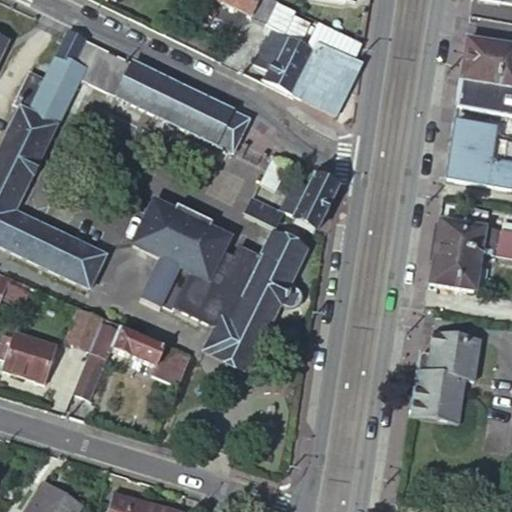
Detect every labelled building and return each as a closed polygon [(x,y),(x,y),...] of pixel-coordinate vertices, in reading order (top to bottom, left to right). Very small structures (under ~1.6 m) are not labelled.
[(218,0),(267,23),(269,20),(287,29),(291,20),(296,23),(301,13),(296,10),(275,0),(218,0)] [(267,23),(266,26),(284,35),(287,29),(269,20),(267,23)] [(188,92),(68,34),(57,58),(71,65),(67,75),(78,81),(232,155),(239,141),(249,121),(188,92)] [(511,46),(465,38),(454,109),(511,118),(511,46)] [(0,61),(8,44),(0,39),(0,61)] [(358,63),(317,44),(314,52),(285,39),(280,50),(266,43),(256,65),(269,72),(265,81),(336,114),(358,63)] [(71,65),(57,58),(46,82),(31,112),(57,125),(78,81),(67,75),(71,65)] [(31,112),(46,82),(29,74),(13,106),(19,109),(0,151),(0,250),(90,293),(108,259),(17,215),(58,126),(57,125),(31,112)] [(451,124),(442,182),(510,193),(511,181),(511,144),(490,141),(492,130),(451,124)] [(335,187),(314,177),(307,193),(296,188),(285,210),(296,216),(293,221),(317,232),(319,228),(338,188),(335,187)] [(282,216),(252,202),(245,218),(285,236),(287,231),(277,227),(282,216)] [(161,310),(162,308),(165,302),(177,309),(193,275),(210,283),(224,253),(231,240),(211,231),(214,224),(179,207),(176,213),(157,203),(134,246),(162,259),(140,300),(161,310)] [(511,236),(436,224),(426,286),(470,294),(470,292),(490,295),(495,258),(511,261),(511,236)] [(235,259),(224,253),(210,283),(193,275),(177,309),(218,330),(207,353),(249,374),(282,304),(291,309),(294,309),(296,310),(298,309),(300,308),(301,305),(303,303),(303,300),(303,298),(303,296),(302,295),(300,293),(299,291),(290,287),(306,253),(272,236),(261,258),(241,248),(235,259)] [(174,314),(177,309),(165,302),(162,308),(174,314)] [(104,320),(82,310),(64,351),(87,361),(95,342),(102,323),(104,320)] [(102,323),(95,342),(113,349),(112,353),(131,361),(132,358),(155,368),(152,377),(181,388),(185,378),(192,360),(102,323)] [(410,396),(407,417),(454,424),(461,380),(470,381),(473,364),(470,362),(469,361),(468,359),(468,358),(468,356),(467,354),(466,351),(467,349),(467,347),(468,344),(469,343),(470,340),(471,340),(429,333),(422,377),(412,386),(410,396)] [(56,351),(21,340),(10,376),(38,385),(42,373),(49,375),(56,351)] [(477,341),(471,340),(470,340),(469,343),(468,344),(467,347),(467,349),(466,351),(467,354),(468,356),(468,358),(468,359),(469,361),(470,362),(473,364),(477,341)] [(113,349),(95,342),(87,361),(74,395),(92,402),(112,353),(113,349)] [(45,387),(49,375),(42,373),(38,385),(45,387)] [(79,511),(45,490),(30,511),(79,511)] [(107,511),(159,511),(112,498),(107,511)]
